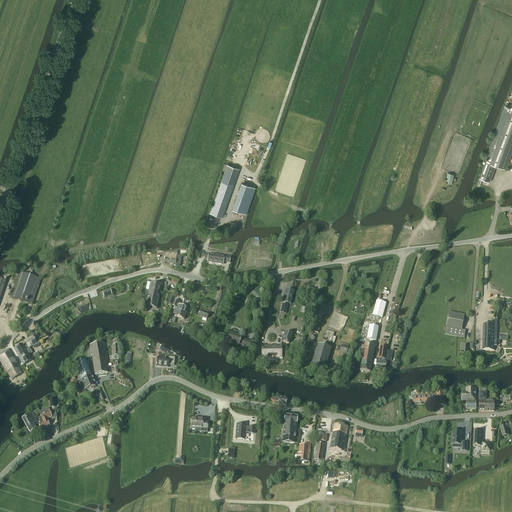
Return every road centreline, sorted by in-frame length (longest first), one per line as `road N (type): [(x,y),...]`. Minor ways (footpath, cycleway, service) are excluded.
road 1 (tertiary): [(0,477),(30,449),(167,377),(221,398),(374,428),(511,411)]
road 2 (unclassified): [(0,350),(67,298),(146,271),(219,281),(511,235)]
road 3 (track): [(433,511),(215,498),(221,398)]
road 4 (unclassified): [(0,205),(72,0)]
road 5 (track): [(256,173),(319,0)]
